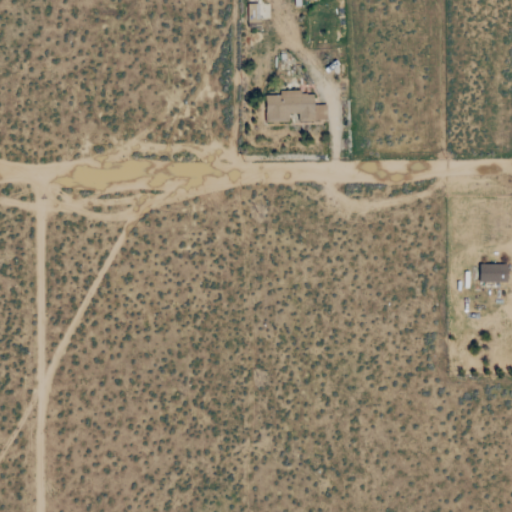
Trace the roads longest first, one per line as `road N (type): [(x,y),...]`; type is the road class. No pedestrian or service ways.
road 1 (track): [(0,177),(511,174)]
road 2 (track): [(42,511),(41,177)]
